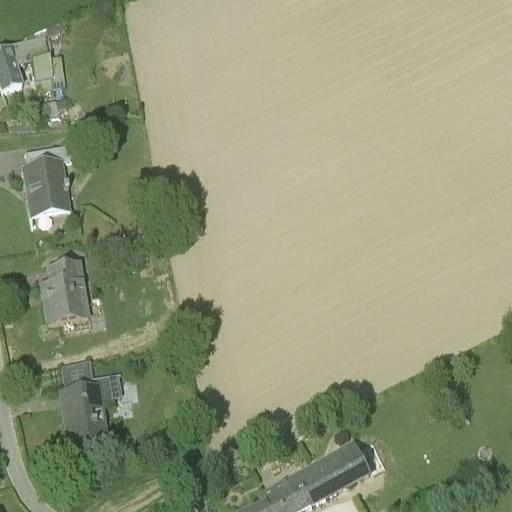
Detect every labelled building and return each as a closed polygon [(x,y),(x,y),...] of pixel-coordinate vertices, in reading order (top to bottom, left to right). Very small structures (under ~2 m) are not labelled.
[(0,93),(2,98),(21,91),(15,72),(30,67),(34,86),(36,97),(64,92),(59,63),(49,64),(44,41),(0,56),(0,93)] [(57,123),(54,105),(46,107),(49,124),(57,123)] [(45,123),(42,108),(32,110),(34,125),(45,123)] [(87,164),(84,151),(70,153),(72,167),(87,164)] [(62,168),(70,166),(68,152),(24,159),(26,173),(21,174),(30,225),(70,219),(62,168)] [(47,330),(88,323),(80,269),(47,274),(50,289),(41,291),(47,330)] [(117,381),(93,385),(89,364),(60,369),(64,397),(59,398),(67,454),(108,447),(103,412),(111,411),(111,405),(121,404),(117,381)] [(309,511),(371,480),(354,445),(289,480),(259,496),(265,508),(257,511),(309,511)]
